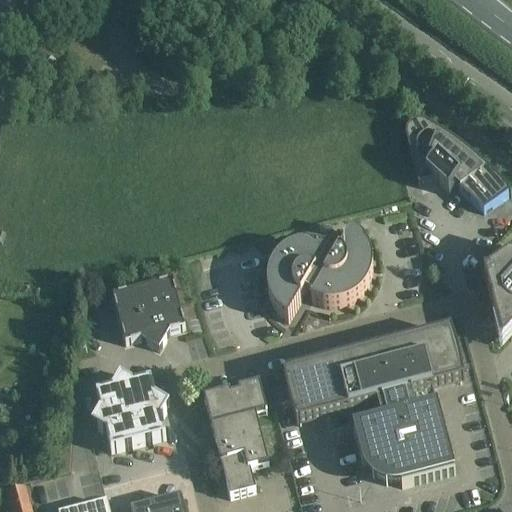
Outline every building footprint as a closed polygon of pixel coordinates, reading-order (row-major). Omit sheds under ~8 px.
[(432,132),(427,129),(425,128),(424,127),(422,126),(421,126),(420,126),(417,126),(415,126),(414,127),(411,128),(409,130),(408,131),(407,133),(406,135),(405,137),(405,138),(405,140),(405,143),(406,145),(406,146),(418,190),(420,190),(417,180),(425,178),(448,199),(455,191),(483,216),(508,199),(509,200),(511,199),(508,195),(501,187),(497,183),(490,176),(486,172),(478,165),(471,158),(462,152),(454,146),(450,143),(441,137),(432,132)] [(354,238),(351,236),(335,264),(326,260),(328,257),(326,256),(323,254),(319,253),(315,251),(311,251),(307,251),(303,251),(299,251),(295,252),(291,254),(288,255),(284,257),(281,260),(278,263),(277,264),(276,266),(273,269),(272,270),(270,274),(269,278),(268,280),(267,284),(267,286),(267,290),(267,292),(267,294),(267,298),(268,300),(269,303),(270,307),(272,311),(273,312),(274,314),(277,317),(280,320),(283,323),(284,324),(288,326),(304,298),(312,302),(311,305),(312,306),(316,308),(320,310),(324,311),(327,311),(331,312),(335,311),(339,311),(343,310),(347,309),(351,307),(354,305),(357,302),(359,301),(362,298),(364,295),(367,292),(368,290),(369,286),(370,284),(371,281),(372,277),(372,273),(372,270),(372,266),(371,263),(371,261),(369,257),(368,253),(367,251),(364,248),(363,246),(362,245),(359,242),(358,241),(354,238)] [(484,279),(483,280),(499,341),(500,340),(499,338),(510,340),(508,342),(509,343),(511,340),(511,263),(485,282),(484,279)] [(169,337),(185,333),(172,285),(112,301),(125,349),(140,345),(158,355),(169,337)] [(437,413),(432,394),(460,387),(460,386),(462,386),(462,387),(464,387),(463,382),(461,372),(459,363),(458,358),(455,349),(452,340),(450,335),(449,336),(449,337),(447,337),(286,379),(286,380),(285,380),(284,379),(283,379),(284,384),(285,389),(287,398),(288,403),(290,412),(292,417),(293,422),(296,431),(298,430),(298,429),(299,429),(348,417),(353,435),(353,436),(361,468),(365,467),(366,470),(368,473),(369,476),(371,478),(374,481),(375,482),(377,484),(380,485),(383,487),(385,487),(388,488),(390,488),(395,488),(397,488),(400,487),(401,491),(454,477),(438,413),(437,413)] [(112,396),(96,400),(100,416),(92,430),(106,439),(110,457),(165,442),(161,424),(169,410),(155,402),(151,386),(134,390),(120,382),(112,396)] [(265,419),(267,419),(259,389),(203,404),(220,468),(216,484),(225,487),(229,503),(255,496),(250,475),(268,470),(255,421),(265,418),(265,419)] [(9,511),(31,511),(25,489),(5,495),(9,511)] [(183,511),(181,502),(143,511),(183,511)]
